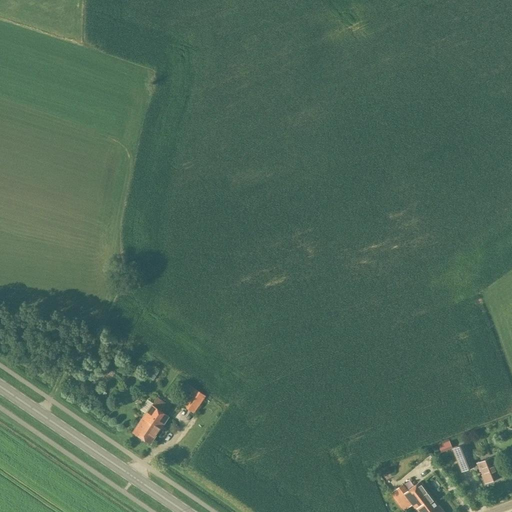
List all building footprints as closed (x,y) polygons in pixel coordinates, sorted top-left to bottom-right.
[(149,365),(144,373),(155,380),(160,373),(149,365)] [(78,392),(80,390),(83,385),(70,376),(67,381),(74,386),(72,389),(78,392)] [(194,414),(206,396),(190,385),(184,394),(188,397),(182,406),(194,414)] [(157,397),(151,405),(133,432),(151,444),(169,417),(160,411),(166,403),(157,397)] [(451,439),(439,445),(443,452),(454,446),(451,439)] [(475,467),(466,443),(452,449),(461,473),(475,467)] [(485,486),(502,479),(493,458),(476,465),(480,473),(481,473),(483,477),(481,477),(485,486)] [(384,477),(390,473),(386,468),(381,472),(384,477)] [(444,511),(421,481),(408,491),(403,484),(390,494),(403,511),(411,506),(416,511),(444,511)]
